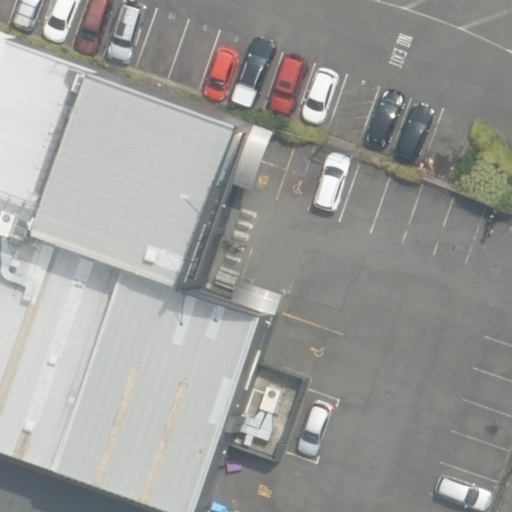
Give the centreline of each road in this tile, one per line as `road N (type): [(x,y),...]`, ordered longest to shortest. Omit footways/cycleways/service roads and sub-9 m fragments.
road 1 (unknown): [(366,269),(274,511)]
road 2 (unknown): [(366,269),(202,213)]
